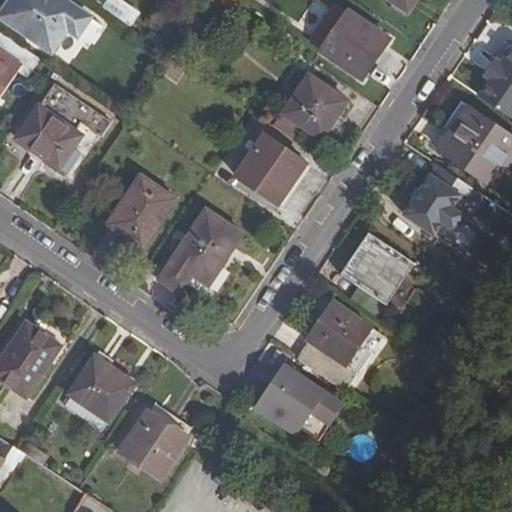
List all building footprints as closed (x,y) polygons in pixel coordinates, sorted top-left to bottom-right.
[(62,0),(17,0),(4,20),(56,54),(70,33),(80,40),(93,21),(62,0)] [(127,0),(118,0),(114,9),(137,21),(144,9),(127,0)] [(408,0),(387,0),(396,6),(402,11),(408,0)] [(409,16),(419,0),(408,0),(402,11),(409,16)] [(402,11),(396,6),(392,12),(405,21),(409,16),(402,11)] [(348,12),(322,51),(365,80),(391,40),(348,12)] [(0,96),(16,72),(25,78),(39,58),(0,31),(0,96)] [(479,99),(511,121),(511,51),(502,66),(497,62),(485,79),(491,83),(479,99)] [(173,58),(163,72),(178,83),(188,69),(173,58)] [(323,140),(348,102),(307,76),(283,114),(323,140)] [(16,144),(67,179),(83,153),(75,148),(81,139),(73,134),(77,129),(100,145),(110,129),(52,90),(16,144)] [(355,107),(348,102),(323,140),(330,145),(355,107)] [(443,130),(450,135),(466,110),(460,105),(443,130)] [(511,162),(511,140),(466,110),(450,135),(438,153),(494,190),(511,162)] [(279,206),(306,165),(264,137),(236,176),(279,206)] [(311,169),(306,165),(279,206),(284,209),(311,169)] [(80,166),(74,174),(85,181),(91,174),(80,166)] [(453,239),(480,197),(437,168),(420,194),(404,220),(436,241),(442,231),(453,239)] [(133,234),(128,240),(144,252),(177,201),(142,176),(113,220),(133,234)] [(404,220),(420,194),(415,191),(399,216),(404,220)] [(209,213),(163,281),(183,295),(196,276),(210,285),(244,236),(209,213)] [(133,234),(113,220),(109,227),(128,240),(133,234)] [(369,236),(341,277),(382,306),(410,265),(369,236)] [(333,306),(309,343),(313,345),(305,357),(300,365),(335,388),(372,332),(333,306)] [(66,348),(43,333),(30,325),(0,370),(0,379),(31,401),(55,365),(66,348)] [(45,329),(43,333),(66,348),(55,365),(61,369),(74,348),(45,329)] [(313,345),(309,343),(301,354),(305,357),(313,345)] [(101,360),(115,369),(118,364),(104,355),(101,360)] [(115,369),(101,360),(75,399),(112,424),(138,384),(115,369)] [(260,405),(284,369),(279,366),(255,402),(260,405)] [(339,407),(284,369),(260,405),(315,443),(339,407)] [(160,406),(154,415),(188,438),(194,429),(160,406)] [(191,439),(188,438),(154,415),(151,413),(123,455),(162,481),(191,439)]
